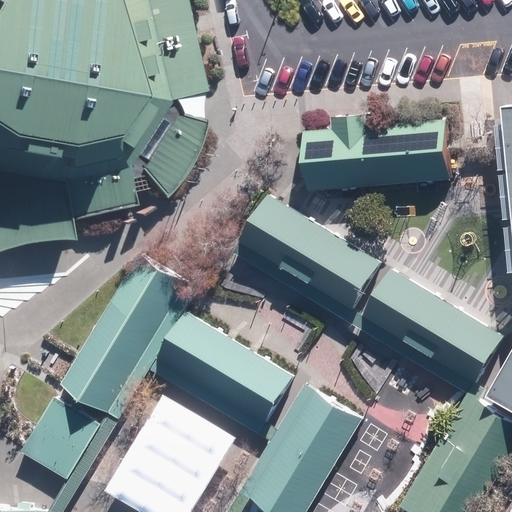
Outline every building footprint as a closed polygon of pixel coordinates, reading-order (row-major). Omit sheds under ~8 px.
[(0,0),(0,247),(8,245),(63,239),(61,220),(154,197),(178,166),(195,122),(203,90),(182,0),(0,0)] [(511,102),(504,103),(511,227),(511,334),(480,394),(511,410),(511,102)] [(435,134),(291,143),(294,198),(438,189),(435,134)] [(265,193),(236,242),(345,306),(374,257),(265,193)] [(139,251),(64,378),(125,414),(153,366),(186,310),(200,287),(139,251)] [(391,266),(363,312),(476,381),(504,336),(391,266)] [(317,322),(291,305),(276,327),(302,345),(317,322)] [(186,310),(153,366),(262,430),(294,374),(186,310)] [(313,404),(242,511),(310,511),(361,435),(313,404)] [(410,511),(468,511),(511,440),(511,436),(471,412),(410,511)]
